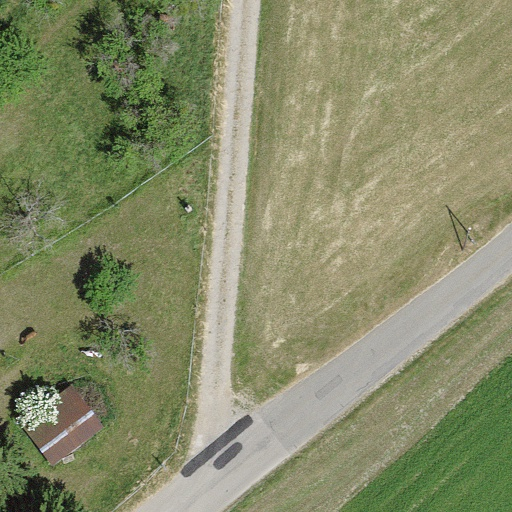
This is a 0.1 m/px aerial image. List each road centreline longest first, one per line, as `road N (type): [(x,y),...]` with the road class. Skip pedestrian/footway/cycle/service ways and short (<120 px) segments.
road 1 (track): [(206,496),(253,0)]
road 2 (unclassified): [(206,496),(511,246)]
